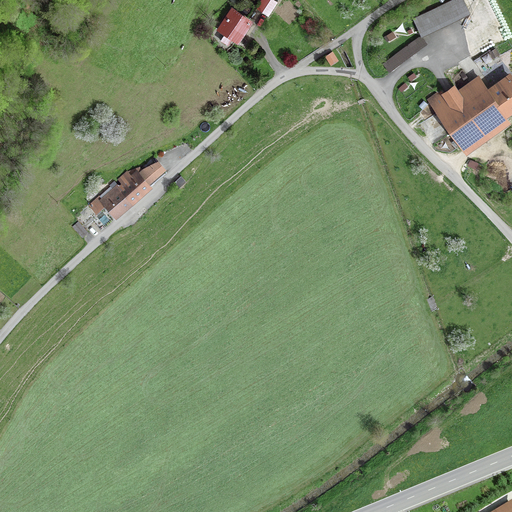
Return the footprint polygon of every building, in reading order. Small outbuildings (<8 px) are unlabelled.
[(271,0),(261,0),(256,8),(267,16),(276,2),(271,0)] [(467,13),(460,0),(454,0),(414,19),(422,35),(467,13)] [(231,37),(237,41),(249,22),(231,10),(218,31),(224,35),(220,40),(227,45),(231,37)] [(423,48),(418,40),(382,66),(388,74),(423,48)] [(331,53),(325,57),(330,64),(336,60),(331,53)] [(462,145),(511,108),(511,79),(510,79),(507,75),(487,90),(479,78),(458,93),(453,87),(443,95),(440,93),(430,100),(462,145)] [(114,181),(113,182),(109,185),(110,186),(88,205),(95,213),(104,205),(113,216),(122,208),(124,210),(128,207),(131,204),(130,203),(141,194),(150,186),(137,172),(131,177),(127,173),(115,183),(114,181)] [(181,176),(174,183),(179,188),(186,181),(181,176)] [(81,238),(87,233),(77,222),(72,227),(81,238)]
